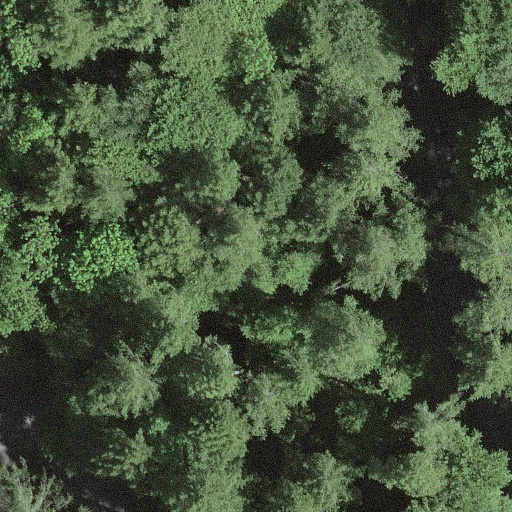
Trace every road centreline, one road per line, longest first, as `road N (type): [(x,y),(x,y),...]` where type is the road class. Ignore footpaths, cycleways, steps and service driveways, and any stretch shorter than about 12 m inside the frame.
road 1 (tertiary): [(511,459),(462,279),(426,72),(401,0)]
road 2 (tertiary): [(0,408),(31,409),(60,429),(107,511)]
